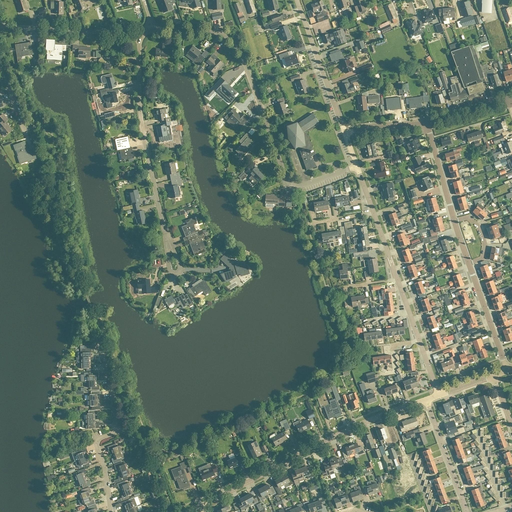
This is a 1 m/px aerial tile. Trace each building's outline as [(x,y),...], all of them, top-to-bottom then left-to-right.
[(24,0),(14,0),(19,13),(28,11),(25,0),(24,0)] [(72,0),(77,12),(86,9),(83,2),(88,0),(89,1),(91,0),(72,0)] [(160,0),(158,1),(163,13),(172,10),(169,4),(174,3),(173,0),(160,0)] [(190,4),(191,4),(193,9),(200,7),(199,3),(198,3),(196,0),(182,0),(182,3),(190,4)] [(250,0),(247,0),(244,1),(247,9),(249,15),(255,13),(250,0)] [(275,0),(268,0),(269,0),(268,1),(270,11),(278,10),(275,0)] [(350,8),(347,9),(344,0),(339,2),(342,11),(347,10),(351,20),(351,23),(355,22),(350,8)] [(492,0),(484,0),(481,0),(481,14),(491,14),(492,0)] [(50,1),(50,7),(54,7),(54,14),(62,14),(62,3),(54,3),(55,1),(50,1)] [(356,5),(357,7),(355,8),(356,9),(353,10),(356,19),(361,18),(359,13),(362,12),(363,13),(364,12),(365,11),(365,10),(366,10),(363,2),(362,2),(361,1),(356,3),(357,4),(356,5)] [(322,2),(317,4),(320,12),(321,15),(321,16),(322,19),(323,22),(329,20),(328,17),(327,17),(326,14),(325,15),(324,11),(326,10),(325,7),(324,7),(322,2)] [(468,2),(460,5),(462,9),(461,10),(464,17),(472,14),(470,9),(469,7),(470,7),(468,2)] [(241,13),(239,8),(238,3),(233,5),(237,15),(241,13)] [(320,12),(317,4),(311,6),(314,13),(316,12),(318,16),(321,15),(320,12)] [(391,4),(384,7),(390,21),(397,18),(391,4)] [(511,15),(509,8),(502,11),(507,23),(511,21),(511,15)] [(428,9),(420,12),(421,15),(419,15),(422,25),(436,20),(432,11),(429,12),(428,9)] [(443,10),(441,10),(439,11),(439,16),(442,16),(443,22),(446,21),(446,19),(449,18),(448,12),(448,9),(443,10)] [(454,9),(448,9),(448,12),(449,18),(453,18),(453,21),(456,21),(455,13),(454,13),(454,9)] [(473,16),(460,20),(463,28),(475,24),(473,16)] [(414,20),(406,23),(411,35),(410,36),(411,39),(415,38),(414,37),(422,34),(420,26),(416,28),(414,20)] [(440,24),(435,26),(438,34),(444,32),(440,24)] [(389,25),(380,29),(382,34),(391,30),(389,25)] [(291,39),(286,26),(279,29),(283,42),(291,39)] [(332,34),(328,36),(328,35),(323,37),(325,45),(330,43),(330,42),(333,41),(335,47),(339,45),(339,46),(344,44),(340,31),(335,33),(332,34)] [(46,40),(45,51),(46,51),(46,55),(46,60),(61,61),(61,56),(59,56),(59,53),(62,53),(62,52),(65,52),(69,52),(69,46),(59,46),(59,51),(56,51),(56,45),(54,45),(54,41),(46,40)] [(362,41),(355,44),(358,51),(365,49),(362,41)] [(451,53),(459,76),(461,81),(464,89),(467,88),(470,96),(485,91),(482,83),(485,82),(480,67),(479,64),(476,53),(489,49),(488,44),(487,42),(480,44),(473,46),(459,50),(451,53)] [(30,43),(14,45),(16,58),(32,56),(30,43)] [(155,49),(155,57),(168,58),(168,51),(172,52),(173,45),(162,45),(161,50),(155,49)] [(72,46),(72,52),(78,52),(78,56),(78,59),(85,59),(86,58),(89,58),(90,48),(78,48),(78,47),(72,46)] [(187,54),(185,57),(192,62),(192,63),(197,67),(204,58),(199,54),(200,53),(192,47),(187,54)] [(330,53),(330,55),(329,56),(332,62),(335,61),(336,63),(344,60),(343,58),(342,58),(339,49),(330,53)] [(287,53),(278,56),(280,60),(283,59),(286,68),(298,64),(295,55),(288,57),(287,53)] [(210,58),(206,62),(210,66),(208,69),(213,74),(212,75),(212,76),(213,77),(214,77),(215,77),(222,70),(221,69),(225,65),(223,64),(222,64),(217,59),(214,62),(210,58)] [(349,60),(342,63),(346,74),(353,71),(352,68),(354,68),(352,63),(350,63),(349,60)] [(486,66),(484,66),(483,63),(479,64),(480,67),(485,82),(486,84),(492,82),(493,88),(500,86),(497,75),(494,76),(492,70),(488,71),(486,66)] [(364,68),(361,69),(363,74),(366,73),(373,70),(371,65),(364,68)] [(511,76),(510,77),(507,66),(504,67),(506,72),(503,73),(502,74),(505,83),(511,80),(511,76)] [(444,91),(449,90),(443,72),(439,73),(444,91)] [(105,90),(99,91),(100,94),(112,91),(111,88),(115,87),(113,79),(112,79),(111,75),(101,77),(100,79),(101,83),(103,85),(107,84),(108,89),(105,90)] [(289,78),(291,82),(294,81),(295,83),(294,84),(299,96),(309,92),(304,80),(299,82),(298,80),(299,79),(298,75),(289,78)] [(450,82),(453,90),(448,91),(449,94),(451,102),(465,97),(462,89),(464,89),(461,81),(459,76),(450,79),(450,82)] [(438,89),(442,87),(439,77),(434,79),(438,89)] [(221,79),(213,88),(215,89),(215,90),(218,93),(219,92),(226,99),(226,100),(230,103),(235,98),(233,97),(236,94),(225,84),(226,84),(221,79)] [(353,85),(350,86),(349,84),(341,87),(344,95),(352,92),(355,91),(353,85)] [(112,91),(100,94),(101,97),(105,96),(107,102),(105,102),(107,109),(112,108),(111,103),(113,103),(114,104),(117,103),(115,93),(113,94),(112,91)] [(436,93),(437,96),(435,97),(437,105),(444,103),(442,95),(441,95),(440,91),(437,92),(436,93)] [(367,97),(367,98),(366,98),(365,97),(358,98),(358,106),(357,106),(358,111),(367,110),(366,103),(368,103),(368,104),(379,103),(380,103),(379,96),(367,97)] [(409,101),(410,109),(418,108),(418,105),(421,105),(420,103),(424,103),(423,97),(420,97),(420,100),(409,101)] [(283,98),(276,101),(277,105),(275,106),(276,109),(277,109),(279,116),(286,113),(283,103),(284,102),(283,98)] [(400,102),(386,103),(387,112),(401,110),(400,102)] [(232,109),(224,118),(227,121),(229,119),(236,125),(234,128),(237,131),(236,132),(237,132),(248,119),(245,116),(241,113),(238,116),(234,113),(235,112),(232,109)] [(161,124),(170,122),(169,119),(165,120),(164,115),(167,114),(166,110),(155,112),(157,121),(161,121),(161,124)] [(2,115),(0,116),(0,131),(1,132),(0,132),(4,137),(6,135),(6,134),(10,131),(4,123),(7,121),(2,115)] [(319,125),(318,123),(313,115),(297,125),(296,123),(286,127),(287,140),(294,151),(299,149),(300,151),(299,152),(306,171),(316,167),(310,158),(316,154),(310,145),(311,145),(308,140),(309,139),(305,134),(319,125)] [(170,122),(161,124),(162,127),(156,128),(158,138),(166,136),(164,127),(170,126),(170,122)] [(503,122),(498,124),(499,128),(494,130),(496,135),(507,131),(503,122)] [(251,129),(248,133),(247,133),(239,141),(242,144),(235,151),(242,158),(254,145),(247,138),(250,135),(251,136),(255,132),(251,129)] [(474,134),(476,140),(483,138),(481,132),(480,132),(480,131),(477,132),(477,133),(474,134)] [(222,132),(217,137),(224,144),(229,139),(222,132)] [(476,140),(474,134),(470,135),(470,134),(467,135),(468,136),(467,136),(469,143),(476,140)] [(403,144),(399,136),(394,136),(399,146),(403,144)] [(494,145),(505,141),(503,136),(492,140),(494,145)] [(449,137),(440,140),(443,147),(451,145),(449,137)] [(119,151),(131,148),(129,148),(127,138),(115,140),(117,151),(119,151)] [(416,138),(405,143),(406,145),(410,153),(411,153),(412,153),(421,149),(419,144),(418,145),(418,143),(416,138)] [(499,150),(497,151),(498,152),(511,147),(511,144),(511,142),(503,145),(504,147),(502,148),(499,150)] [(24,143),(13,146),(15,151),(16,151),(18,157),(17,157),(19,162),(26,160),(27,162),(35,159),(33,151),(27,153),(24,143)] [(373,143),(364,145),(367,160),(376,158),(373,143)] [(453,153),(445,155),(447,162),(455,160),(455,157),(459,156),(458,152),(461,151),(460,147),(455,149),(456,152),(453,153)] [(511,147),(498,152),(498,153),(492,155),(493,157),(500,154),(506,152),(507,155),(511,152),(511,147)] [(131,148),(119,151),(121,161),(133,159),(131,148)] [(419,157),(412,160),(415,166),(413,166),(415,169),(414,170),(415,172),(416,173),(417,174),(418,173),(419,174),(421,173),(421,172),(427,169),(424,162),(421,163),(420,161),(419,157)] [(499,161),(499,162),(493,164),(495,169),(501,167),(501,166),(507,164),(505,159),(499,161)] [(455,164),(455,165),(448,167),(450,173),(457,171),(456,167),(459,167),(463,166),(461,160),(454,162),(455,164)] [(170,181),(180,179),(178,173),(176,173),(173,163),(164,165),(166,176),(169,175),(170,181)] [(376,164),(378,170),(374,171),(375,179),(386,177),(384,169),(383,163),(376,164)] [(250,168),(245,173),(248,175),(249,174),(251,176),(248,179),(254,186),(257,183),(263,177),(259,172),(255,168),(252,170),(251,169),(250,168)] [(460,171),(457,171),(450,173),(452,179),(459,177),(463,175),(464,178),(469,177),(468,172),(461,174),(460,171)] [(428,177),(418,181),(423,193),(433,189),(431,184),(432,184),(430,181),(428,177)] [(180,179),(170,181),(171,187),(168,188),(170,199),(180,197),(177,186),(181,185),(180,179)] [(460,181),(453,183),(455,189),(462,187),(460,181)] [(392,184),(381,186),(382,190),(383,190),(383,192),(381,193),(382,197),(381,197),(382,200),(388,199),(388,202),(393,201),(393,198),(392,191),(393,191),(392,184)] [(462,187),(455,189),(457,196),(463,194),(464,195),(466,194),(465,190),(463,191),(462,187)] [(417,198),(414,190),(407,192),(410,200),(417,198)] [(131,205),(132,206),(122,208),(123,211),(132,209),(132,210),(139,208),(138,203),(139,203),(137,191),(129,192),(131,205)] [(340,195),(334,196),(335,204),(336,208),(342,207),(341,198),(340,195)] [(459,205),(466,204),(465,199),(468,199),(467,195),(464,196),(464,197),(458,199),(459,205)] [(265,207),(266,208),(272,208),(273,208),(273,207),(274,204),(278,205),(278,206),(284,207),(284,200),(278,200),(278,196),(273,196),(265,196),(265,202),(264,202),(264,203),(265,203),(265,206),(265,207)] [(320,203),(310,204),(307,204),(305,197),(302,198),(306,210),(309,209),(311,209),(314,208),(315,213),(321,212),(320,206),(320,203)] [(347,197),(341,198),(342,207),(349,206),(347,197)] [(323,202),(320,203),(320,206),(321,212),(328,211),(327,205),(326,198),(323,198),(323,202)] [(429,207),(437,205),(435,198),(427,201),(427,199),(423,201),(424,204),(428,203),(429,207)] [(467,207),(466,204),(459,205),(461,212),(468,210),(468,211),(471,210),(470,206),(467,207)] [(484,209),(481,206),(478,204),(476,206),(477,207),(473,212),(477,217),(482,211),(484,209)] [(437,205),(429,207),(430,211),(426,213),(427,216),(431,214),(439,211),(437,205)] [(139,212),(139,208),(132,210),(133,214),(135,214),(137,225),(145,224),(142,211),(139,212)] [(485,214),(482,211),(477,217),(482,221),(487,215),(488,216),(489,214),(487,212),(485,214)] [(391,221),(397,219),(397,217),(402,215),(401,213),(396,214),(395,213),(389,215),(391,221)] [(201,231),(196,233),(193,225),(195,224),(193,218),(194,218),(184,222),(186,226),(181,228),(185,238),(187,237),(188,240),(202,234),(201,231)] [(397,219),(391,221),(393,227),(399,224),(399,223),(404,221),(403,218),(398,220),(397,219)] [(435,227),(443,224),(441,218),(433,220),(432,219),(428,220),(429,223),(433,222),(435,227)] [(489,234),(499,231),(497,227),(499,226),(498,222),(493,224),(493,225),(488,227),(488,228),(486,228),(489,234)] [(422,240),(422,242),(423,245),(429,243),(430,242),(438,240),(437,236),(436,233),(445,231),(443,224),(435,227),(435,229),(429,231),(431,237),(429,238),(422,240)] [(352,228),(348,229),(349,237),(353,236),(356,236),(359,235),(366,234),(365,227),(355,229),(355,233),(353,233),(352,228)] [(349,237),(348,229),(345,229),(346,238),(353,236),(349,237)] [(500,235),(499,231),(489,234),(491,240),(493,239),(493,241),(498,239),(498,240),(503,238),(502,234),(500,235)] [(345,244),(345,242),(344,235),(340,235),(340,232),(334,233),(336,247),(338,246),(338,242),(338,240),(341,239),(341,242),(342,245),(345,244)] [(403,233),(397,236),(399,242),(407,239),(407,238),(408,238),(411,237),(419,234),(418,232),(410,235),(407,236),(405,236),(403,233)] [(334,233),(328,234),(329,244),(332,243),(333,243),(333,247),(336,247),(334,233)] [(202,234),(188,240),(189,243),(194,256),(206,252),(201,239),(204,238),(202,234)] [(329,244),(328,234),(321,235),(319,236),(320,240),(322,240),(323,244),(326,243),(327,248),(330,248),(329,244)] [(353,240),(354,242),(358,242),(367,240),(366,234),(359,235),(360,238),(357,238),(358,239),(353,240)] [(407,239),(399,242),(401,247),(408,245),(410,244),(409,241),(408,238),(407,238),(407,239)] [(439,244),(439,245),(439,246),(435,247),(436,250),(449,245),(447,239),(439,242),(439,243),(439,244)] [(357,248),(358,252),(366,251),(366,247),(369,246),(367,240),(358,242),(354,242),(354,245),(358,244),(359,245),(361,244),(361,247),(357,248)] [(411,246),(409,247),(411,250),(423,245),(422,242),(418,244),(416,244),(412,246),(411,246)] [(449,245),(436,250),(434,250),(435,252),(441,251),(442,254),(445,253),(451,251),(449,245)] [(492,247),(491,254),(498,255),(503,256),(505,249),(499,248),(499,249),(492,247)] [(404,257),(410,255),(408,249),(401,252),(404,257)] [(368,255),(367,252),(362,253),(362,256),(359,257),(360,262),(363,261),(367,261),(368,267),(377,266),(376,259),(369,260),(368,255)] [(410,255),(404,257),(406,263),(412,261),(411,258),(419,256),(418,253),(416,253),(412,254),(412,255),(410,255)] [(498,255),(491,254),(489,260),(497,261),(496,262),(499,263),(501,264),(502,260),(500,260),(497,259),(498,255)] [(230,272),(222,274),(220,275),(225,283),(234,277),(233,276),(240,274),(240,276),(248,274),(246,266),(244,266),(243,263),(235,265),(229,260),(229,259),(225,255),(220,260),(225,264),(231,269),(230,272)] [(448,265),(455,262),(453,256),(446,259),(448,265)] [(455,262),(448,265),(450,270),(457,268),(455,262)] [(487,265),(482,267),(480,268),(482,274),(489,271),(487,268),(490,267),(489,263),(486,264),(487,265)] [(339,271),(340,280),(347,279),(346,272),(350,272),(349,265),(341,265),(342,271),(339,271)] [(417,267),(415,268),(414,265),(407,267),(409,273),(421,268),(421,266),(417,268),(417,267)] [(377,266),(368,267),(369,272),(364,272),(365,278),(370,277),(369,274),(378,272),(377,266)] [(421,268),(409,273),(412,279),(418,276),(417,274),(419,273),(419,272),(422,271),(424,270),(426,269),(426,267),(421,268)] [(490,275),(489,271),(482,274),(484,280),(491,277),(491,278),(494,277),(493,274),(490,275)] [(455,283),(461,281),(459,275),(453,277),(455,283)] [(487,290),(494,287),(493,283),(496,282),(494,279),(492,280),(492,281),(485,283),(487,290)] [(141,281),(137,282),(138,289),(142,288),(142,294),(158,293),(157,288),(149,288),(149,280),(141,281)] [(195,297),(202,292),(205,296),(211,292),(203,280),(200,282),(198,281),(191,286),(192,287),(189,289),(195,297)] [(461,281),(455,283),(457,289),(463,286),(461,281)] [(417,290),(423,287),(421,282),(414,284),(417,290)] [(423,288),(423,287),(417,290),(419,296),(425,293),(424,291),(423,288)] [(494,287),(487,290),(490,296),(497,293),(497,294),(500,293),(498,290),(496,291),(494,287)] [(454,304),(456,303),(459,302),(461,301),(468,299),(466,293),(465,293),(464,290),(457,293),(454,294),(456,300),(453,301),(454,304)] [(385,294),(384,291),(378,291),(379,297),(382,297),(382,300),(392,299),(391,293),(385,294)] [(186,295),(183,297),(182,295),(173,300),(171,296),(164,300),(168,307),(173,304),(176,308),(180,305),(182,309),(188,305),(189,308),(192,306),(188,300),(186,295)] [(503,302),(501,298),(500,295),(498,296),(498,297),(491,299),(493,305),(503,302)] [(370,304),(370,303),(369,298),(364,299),(363,296),(357,297),(359,306),(360,306),(370,304)] [(359,306),(357,297),(350,298),(351,302),(348,303),(347,297),(343,298),(345,307),(352,306),(352,307),(357,306),(358,311),(361,310),(360,306),(359,306)] [(423,307),(429,305),(427,299),(421,301),(423,307)] [(461,301),(459,302),(456,303),(457,306),(462,304),(463,307),(470,305),(468,299),(461,301)] [(503,302),(493,305),(495,311),(502,309),(503,310),(505,309),(504,306),(502,307),(500,303),(503,302)] [(393,305),(386,306),(383,307),(380,307),(380,309),(383,309),(384,309),(383,309),(383,313),(384,317),(391,316),(391,312),(393,312),(393,305)] [(431,311),(429,305),(423,307),(425,313),(431,311)] [(499,321),(506,319),(505,315),(507,315),(506,310),(503,311),(504,313),(497,315),(499,321)] [(465,317),(465,318),(462,319),(462,321),(468,319),(475,317),(472,311),(466,314),(467,316),(465,317)] [(429,324),(436,322),(433,316),(427,318),(429,324)] [(468,319),(462,321),(463,324),(463,325),(469,323),(470,325),(465,327),(467,331),(469,330),(478,327),(476,323),(477,323),(475,317),(468,319)] [(506,319),(499,321),(501,327),(505,325),(506,328),(511,325),(511,319),(510,320),(509,318),(506,319)] [(438,328),(436,322),(429,324),(431,330),(432,330),(433,333),(439,331),(439,330),(438,328)] [(505,337),(511,334),(510,331),(511,329),(511,327),(511,326),(509,327),(510,328),(502,331),(505,337)] [(383,329),(384,337),(386,336),(386,337),(392,336),(391,329),(385,330),(385,328),(383,329)] [(467,331),(463,332),(465,338),(471,336),(472,339),(481,335),(479,330),(470,333),(469,330),(467,331)] [(439,333),(432,336),(434,342),(446,337),(446,335),(442,336),(442,335),(440,336),(439,333)] [(446,337),(434,342),(436,348),(438,347),(438,348),(439,350),(445,348),(446,348),(444,342),(444,341),(447,339),(447,340),(448,341),(454,339),(453,336),(452,336),(447,338),(446,337)] [(478,356),(480,355),(481,359),(487,357),(485,349),(483,350),(479,339),(473,342),(478,356)] [(454,357),(453,352),(451,349),(443,352),(444,355),(450,353),(451,358),(454,357)] [(80,350),(80,353),(77,354),(78,363),(90,363),(89,359),(92,359),(92,353),(91,353),(91,350),(80,350)] [(413,359),(412,353),(411,350),(405,351),(405,356),(403,357),(403,356),(399,356),(400,361),(401,361),(413,359)] [(466,355),(464,351),(462,352),(462,353),(463,355),(460,356),(461,359),(460,359),(463,366),(469,364),(466,357),(466,355)] [(472,355),(466,357),(469,364),(474,362),(472,355)] [(449,361),(446,362),(449,371),(455,369),(453,365),(454,365),(452,358),(449,359),(449,361)] [(439,362),(442,368),(439,369),(440,374),(444,372),(444,373),(449,371),(446,362),(443,363),(443,361),(439,362)] [(90,363),(78,363),(78,364),(80,363),(81,369),(86,369),(86,372),(93,372),(92,367),(90,367),(90,363)] [(98,373),(89,373),(83,373),(83,378),(86,377),(86,382),(96,382),(95,378),(98,378),(98,373)] [(376,382),(373,374),(366,377),(368,385),(376,382)] [(415,378),(408,380),(412,389),(418,386),(415,378)] [(408,380),(402,383),(405,391),(412,389),(408,380)] [(96,382),(86,382),(87,388),(90,388),(90,391),(99,391),(98,385),(96,386),(96,382)] [(363,383),(357,386),(359,392),(361,397),(365,396),(362,391),(365,390),(363,383)] [(389,388),(391,394),(397,392),(396,390),(399,389),(397,384),(394,385),(395,385),(389,388)] [(391,394),(389,388),(383,390),(383,389),(380,390),(382,396),(385,394),(385,396),(391,394)] [(372,390),(366,392),(367,396),(366,397),(368,404),(376,401),(373,394),(372,390)] [(87,401),(97,400),(96,397),(99,397),(99,395),(99,393),(99,391),(90,392),(90,395),(87,395),(87,401)] [(355,393),(348,396),(350,402),(349,403),(352,410),(358,408),(356,403),(359,403),(355,393)] [(481,401),(480,398),(477,399),(476,395),(468,398),(469,402),(466,403),(470,414),(474,413),(471,405),(479,403),(479,402),(481,401)] [(487,395),(480,398),(481,401),(479,402),(479,403),(485,419),(494,415),(492,408),(493,408),(491,402),(490,402),(487,395)] [(334,417),(330,405),(328,405),(326,401),(323,402),(321,397),(317,399),(318,403),(317,404),(318,407),(320,407),(323,406),(324,407),(323,407),(328,419),(334,417)] [(455,405),(452,406),(456,416),(461,414),(460,409),(462,409),(461,406),(465,405),(463,399),(459,400),(459,399),(454,401),(455,405)] [(97,404),(97,400),(87,401),(88,407),(91,407),(91,410),(100,409),(99,404),(97,404)] [(330,405),(334,417),(341,415),(337,402),(335,403),(334,400),(329,402),(330,405)] [(450,418),(456,416),(452,406),(452,407),(450,408),(448,403),(443,405),(443,407),(439,408),(441,414),(446,413),(446,415),(448,414),(450,418)] [(310,410),(305,412),(309,420),(314,417),(310,410)] [(85,420),(94,419),(94,416),(97,416),(96,411),(88,411),(88,414),(85,414),(85,420)] [(447,430),(456,427),(455,424),(461,421),(459,416),(448,420),(450,423),(444,425),(446,430),(446,429),(447,430)] [(402,426),(399,427),(401,432),(405,431),(404,430),(417,426),(415,418),(401,423),(402,426)] [(83,420),(82,422),(82,428),(83,428),(85,428),(85,429),(97,429),(105,428),(104,424),(99,425),(99,423),(97,423),(94,424),(94,419),(85,420),(83,420)] [(287,423),(285,420),(281,422),(282,424),(285,431),(290,429),(287,423)] [(300,420),(297,422),(292,424),(294,427),(295,427),(299,433),(310,427),(307,420),(301,423),(300,420)] [(494,432),(501,430),(499,424),(492,427),(494,432)] [(456,427),(447,430),(446,431),(448,435),(453,433),(455,437),(466,433),(464,427),(457,430),(456,427)] [(383,429),(376,431),(379,441),(380,441),(381,445),(385,444),(383,440),(386,439),(383,429)] [(503,436),(501,430),(494,432),(496,438),(503,436)] [(269,437),(269,438),(270,441),(272,440),(275,446),(286,440),(282,433),(277,436),(275,433),(269,437)] [(423,433),(416,436),(419,447),(427,444),(423,433)] [(374,447),(373,445),(370,435),(363,437),(367,450),(374,447)] [(454,447),(460,445),(459,442),(464,440),(462,436),(455,438),(456,440),(452,441),(454,447)] [(505,442),(503,436),(496,438),(499,444),(505,442)] [(255,442),(247,446),(253,459),(261,455),(255,442)] [(505,442),(499,444),(501,450),(507,447),(505,442)] [(112,455),(121,452),(119,446),(116,447),(115,444),(107,447),(108,452),(111,451),(112,455)] [(350,445),(353,454),(357,453),(358,456),(363,454),(361,447),(358,448),(356,444),(351,446),(351,445),(350,445)] [(353,454),(350,445),(349,446),(344,448),(345,449),(341,450),(344,459),(349,457),(348,456),(353,454)] [(460,445),(454,447),(456,453),(463,450),(460,445)] [(378,447),(381,456),(385,455),(386,456),(388,456),(387,451),(384,452),(382,446),(378,447)] [(85,448),(74,452),(77,461),(86,458),(85,454),(87,453),(85,448)] [(393,448),(387,450),(391,460),(397,458),(393,448)] [(465,449),(463,450),(456,453),(458,459),(468,455),(465,449)] [(378,450),(372,452),(375,459),(380,457),(378,450)] [(424,458),(431,456),(429,450),(422,452),(424,458)] [(121,452),(112,455),(113,459),(111,459),(113,464),(121,461),(120,460),(123,459),(123,457),(125,456),(123,451),(121,452)] [(502,461),(511,458),(509,452),(507,453),(506,451),(498,454),(499,456),(500,456),(502,461)] [(229,460),(226,461),(229,469),(238,466),(238,465),(242,463),(239,456),(238,454),(234,455),(235,458),(234,458),(232,459),(229,460)] [(471,454),(468,455),(458,459),(460,465),(467,462),(466,459),(472,457),(471,454)] [(424,458),(425,461),(423,462),(424,465),(426,464),(433,461),(431,456),(424,458)] [(86,458),(77,461),(76,461),(76,463),(75,463),(75,464),(76,467),(77,467),(78,469),(83,467),(83,468),(91,466),(90,461),(87,461),(86,458)] [(332,469),(333,471),(332,469),(336,468),(337,471),(343,469),(340,459),(336,461),(335,458),(328,460),(329,462),(332,469)] [(511,459),(511,458),(502,461),(503,464),(500,465),(501,468),(507,466),(511,464),(511,459)] [(433,461),(426,464),(428,470),(435,467),(433,461)] [(117,469),(119,473),(128,470),(125,464),(125,463),(122,464),(121,462),(113,465),(115,470),(117,469)] [(181,467),(171,471),(175,481),(176,480),(180,490),(182,489),(183,490),(190,488),(189,487),(190,486),(188,481),(187,482),(183,470),(189,467),(187,462),(180,464),(181,467)] [(332,469),(329,462),(323,464),(324,468),(322,468),(323,470),(320,471),(323,478),(329,476),(328,473),(333,471),(332,469)] [(211,468),(199,473),(202,480),(214,476),(213,474),(217,472),(214,465),(210,467),(211,468)] [(463,469),(465,475),(472,472),(474,472),(482,470),(481,466),(472,469),(471,469),(470,466),(463,469)] [(306,467),(300,469),(304,481),(303,477),(306,476),(308,479),(313,477),(311,472),(312,471),(310,467),(306,468),(306,467)] [(437,473),(435,467),(428,470),(431,475),(437,473)] [(76,482),(84,478),(83,475),(86,474),(84,469),(76,472),(76,473),(73,474),(74,477),(73,477),(73,478),(73,480),(74,480),(75,480),(76,482)] [(294,471),(295,473),(291,475),(294,484),(298,483),(304,481),(300,469),(294,471)] [(128,470),(119,473),(120,476),(118,477),(119,482),(127,479),(126,476),(129,475),(128,470)] [(472,472),(465,475),(467,481),(476,477),(474,478),(472,472)] [(285,476),(280,478),(283,485),(285,488),(288,486),(293,484),(290,478),(287,479),(285,476)] [(478,483),(476,477),(467,481),(469,486),(476,484),(478,483)] [(84,478),(76,482),(78,487),(81,486),(82,489),(90,486),(88,481),(86,482),(84,478)] [(283,485),(280,478),(274,481),(276,485),(273,486),(278,496),(281,494),(279,491),(281,490),(280,487),(283,485)] [(427,487),(425,493),(428,493),(429,488),(430,488),(435,486),(441,483),(439,478),(432,480),(433,483),(427,485),(427,487)] [(351,481),(350,481),(351,484),(351,483),(353,488),(354,492),(357,501),(363,499),(360,490),(359,487),(356,488),(355,487),(356,487),(354,483),(353,480),(351,481)] [(122,492),(131,489),(129,483),(125,484),(124,481),(116,484),(118,489),(120,488),(122,492)] [(366,484),(367,487),(365,487),(368,496),(373,494),(371,485),(369,482),(366,484)] [(435,486),(436,489),(434,490),(435,492),(437,492),(443,489),(441,483),(435,486)] [(376,484),(371,485),(373,494),(379,492),(376,484)] [(267,485),(262,487),(267,495),(269,494),(270,496),(275,494),(272,488),(269,489),(267,485)] [(267,495),(262,487),(257,490),(260,494),(257,496),(260,502),(265,499),(264,497),(267,495)] [(80,500),(89,497),(88,493),(90,493),(89,488),(80,491),(82,493),(78,495),(80,500)] [(338,488),(335,489),(337,494),(338,498),(341,506),(347,504),(346,502),(348,501),(345,492),(342,493),(343,494),(340,495),(339,493),(338,488)] [(482,494),(480,488),(471,491),(473,497),(482,494)] [(131,489),(122,492),(123,496),(121,496),(122,501),(129,499),(128,496),(133,494),(131,489)] [(443,489),(437,492),(439,497),(445,495),(443,489)] [(357,501),(354,492),(349,494),(352,503),(357,501)] [(250,494),(244,497),(249,507),(258,502),(254,496),(252,498),(250,494)] [(482,494),(473,497),(475,503),(482,500),(484,499),(484,497),(482,494)] [(445,495),(439,497),(441,503),(448,501),(445,495)] [(91,501),(89,497),(80,500),(82,506),(85,505),(87,508),(95,505),(93,500),(91,501)] [(249,507),(244,497),(239,500),(241,503),(238,505),(241,511),(249,507)] [(322,497),(316,499),(312,500),(313,503),(313,504),(316,511),(322,509),(321,505),(324,504),(322,497)] [(137,507),(133,498),(120,503),(122,508),(124,507),(125,511),(134,508),(137,507)] [(341,506),(338,498),(333,500),(337,510),(340,508),(340,507),(341,506)] [(484,506),(482,500),(475,503),(478,509),(484,506)] [(312,511),(316,511),(313,504),(309,505),(308,502),(303,504),(305,510),(308,509),(309,511),(312,511)]
